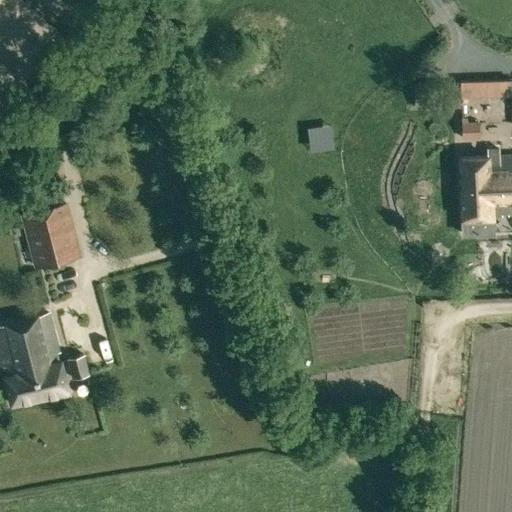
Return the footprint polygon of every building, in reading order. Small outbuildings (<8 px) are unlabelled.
[(511,71),(463,73),(464,99),(511,96),(511,71)] [(462,122),(463,139),(478,138),(478,121),(462,122)] [(511,153),(459,155),(461,218),(493,216),(493,214),(511,213),(511,153)] [(64,208),(22,218),(35,267),(75,256),(64,208)] [(0,323),(0,361),(11,405),(69,390),(49,311),(0,323)] [(271,321),(273,332),(293,328),(291,317),(271,321)] [(66,357),(72,378),(90,373),(84,352),(66,357)] [(300,403),(301,413),(317,411),(316,401),(300,403)]
